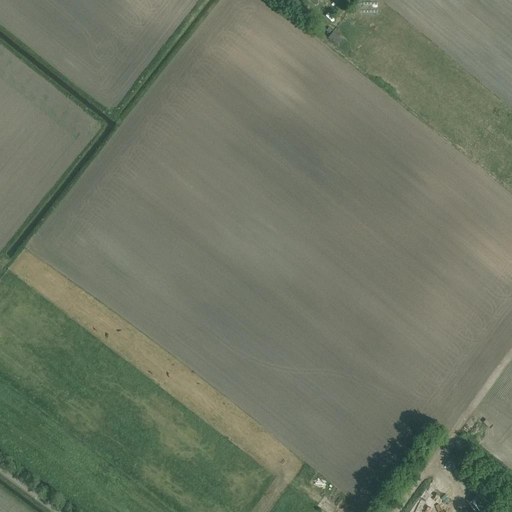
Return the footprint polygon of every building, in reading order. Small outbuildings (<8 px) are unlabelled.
[(286,0),(302,16),(309,10),(298,0),(286,0)] [(334,23),(338,19),(331,13),(327,17),(334,23)] [(339,45),(344,40),(336,32),(331,37),(339,45)] [(306,493),(311,484),(301,478),(296,488),(306,493)] [(432,511),(444,497),(448,500),(454,492),(440,481),(416,511),(432,511)]
